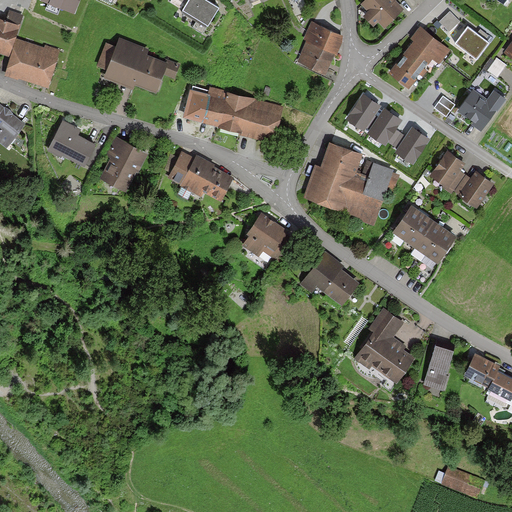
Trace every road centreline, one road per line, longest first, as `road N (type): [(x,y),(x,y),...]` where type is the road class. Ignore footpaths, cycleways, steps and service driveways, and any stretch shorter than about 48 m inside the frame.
road 1 (residential): [(289,210),(333,249),(511,358)]
road 2 (residential): [(0,82),(226,157)]
road 3 (residential): [(508,171),(351,67)]
road 4 (residential): [(351,67),(285,176)]
